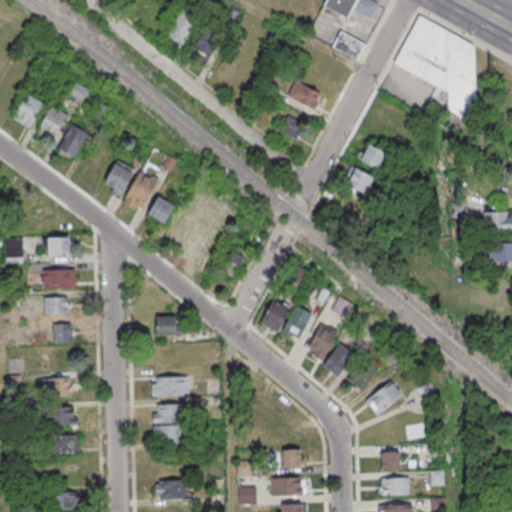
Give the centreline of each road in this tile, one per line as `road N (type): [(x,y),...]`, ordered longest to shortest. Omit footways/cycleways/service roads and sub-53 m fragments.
road 1 (residential): [(334,427),(0,146)]
road 2 (residential): [(310,185),(82,0)]
road 3 (residential): [(115,511),(108,231)]
road 4 (residential): [(298,207),(411,0)]
road 5 (residential): [(228,330),(288,224)]
